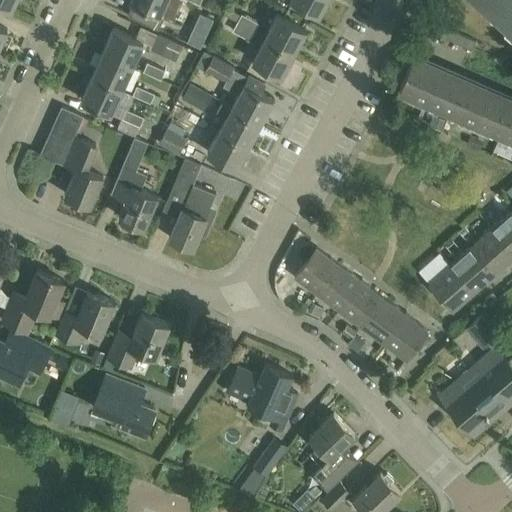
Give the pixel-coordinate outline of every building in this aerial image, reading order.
[(0,0),(0,3),(11,8),(15,0),(0,0)] [(127,14),(157,27),(163,15),(172,19),(180,0),(129,0),(133,1),(127,14)] [(294,0),(318,13),(325,0),(294,0)] [(511,0),(474,0),(507,27),(503,30),(511,36),(511,0)] [(236,21),(254,31),(258,22),(241,13),(236,21)] [(264,37),(292,52),(305,29),(277,14),(264,37)] [(428,20),(425,29),(432,32),(436,24),(428,20)] [(249,39),(254,31),(236,21),(232,30),(249,39)] [(444,27),(436,24),(432,32),(440,35),(444,27)] [(102,51),(132,65),(143,41),(113,27),(102,51)] [(451,30),(444,27),(440,35),(448,39),(451,30)] [(187,41),(200,47),(206,33),(194,28),(187,41)] [(451,30),(448,39),(455,42),(459,34),(451,30)] [(175,59),(183,44),(157,32),(150,48),(175,59)] [(466,37),(459,34),(455,42),(463,45),(466,37)] [(280,75),(292,52),(264,37),(252,59),(280,75)] [(474,40),(466,37),(463,45),(471,49),(474,40)] [(231,105),(261,121),(273,98),(260,91),(264,83),(248,74),(233,67),(234,65),(213,53),(212,54),(203,50),(195,65),(204,70),(204,69),(226,81),(223,85),(238,93),(231,105)] [(121,88),(132,65),(102,51),(91,75),(121,88)] [(511,136),(511,96),(414,54),(399,88),(511,136)] [(161,78),(165,70),(147,61),(143,70),(161,78)] [(111,112),(121,88),(91,75),(81,98),(111,112)] [(136,84),(132,94),(150,102),(154,92),(136,84)] [(217,108),(222,100),(204,90),(199,99),(217,108)] [(83,115),(60,105),(55,117),(78,127),(83,115)] [(249,143),(261,121),(231,105),(219,128),(249,143)] [(139,125),(143,116),(126,108),(121,117),(139,125)] [(204,131),(209,122),(192,113),(187,121),(204,131)] [(78,127),(55,117),(50,129),(73,138),(78,127)] [(187,137),(166,126),(158,142),(179,153),(187,137)] [(243,153),(249,143),(219,128),(207,151),(236,166),(237,165),(239,167),(246,155),(243,153)] [(50,129),(45,141),(68,150),(73,138),(50,129)] [(91,204),(102,175),(86,168),(96,144),(75,135),(63,162),(75,167),(64,193),(91,204)] [(145,226),(157,195),(140,189),(147,173),(136,169),(147,141),(133,136),(111,193),(125,198),(118,216),(145,226)] [(68,150),(45,141),(40,153),(63,162),(68,150)] [(193,182),(200,162),(185,156),(170,191),(185,197),(169,236),(193,246),(199,231),(204,233),(211,217),(205,215),(215,191),(193,182)] [(511,209),(491,227),(511,250),(511,209)] [(494,271),(511,256),(511,251),(491,227),(470,245),(494,271)] [(474,290),(494,271),(470,245),(450,263),(474,290)] [(317,292),(339,263),(316,246),(294,275),(317,292)] [(339,308),(361,279),(339,263),(317,292),(339,308)] [(474,290),(450,263),(429,281),(452,309),(474,290)] [(56,297),(63,279),(37,268),(26,293),(15,288),(2,319),(29,330),(37,310),(50,315),(51,314),(56,316),(63,300),(56,297)] [(339,308),(362,325),(383,296),(361,279),(339,308)] [(101,332),(114,301),(87,289),(77,312),(66,307),(56,332),(78,341),(84,325),(101,332)] [(0,307),(4,309),(9,296),(0,292),(0,307)] [(362,325),(384,342),(406,313),(383,296),(362,325)] [(155,355),(169,324),(141,312),(132,333),(118,327),(106,356),(131,366),(138,348),(155,355)] [(484,346),(501,332),(483,312),(466,326),(484,346)] [(407,359),(428,330),(406,313),(384,342),(407,359)] [(50,347),(11,327),(4,340),(0,338),(0,370),(18,379),(25,364),(38,371),(50,347)] [(357,349),(365,337),(357,332),(348,343),(357,349)] [(502,395),(511,386),(511,362),(497,345),(474,365),(478,371),(464,383),(459,377),(439,395),(472,434),(493,416),(489,413),(505,399),(502,395)] [(291,374),(265,363),(260,374),(238,364),(227,389),(249,399),(247,402),(274,414),(270,422),(282,427),(297,392),(286,387),(291,374)] [(145,432),(150,419),(155,407),(139,401),(145,387),(110,373),(99,401),(105,403),(103,408),(114,413),(112,419),(145,432)] [(70,423),(75,409),(56,402),(51,416),(70,423)] [(327,488),(358,458),(343,443),(354,433),(333,411),(309,435),(328,455),(311,471),(327,488)] [(266,474),(288,445),(274,435),(252,465),(255,467),(265,473),(266,474)] [(255,467),(239,489),(253,495),(265,473),(255,467)] [(385,474),(381,470),(353,497),(367,511),(377,511),(400,490),(390,480),(393,478),(387,472),(385,474)] [(335,511),(345,511),(351,506),(344,499),(352,492),(340,479),(321,497),(335,511)] [(293,502),(300,510),(315,496),(307,488),(293,502)]
